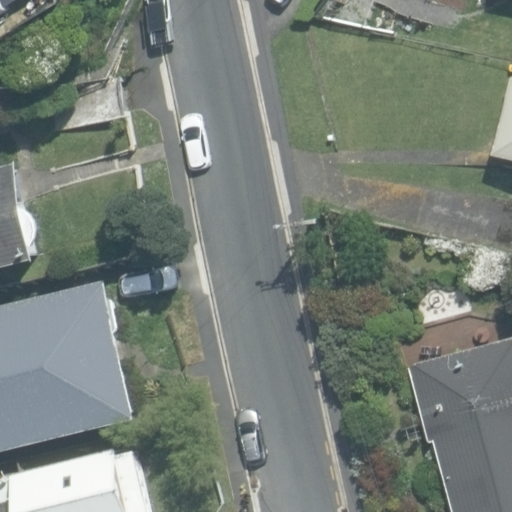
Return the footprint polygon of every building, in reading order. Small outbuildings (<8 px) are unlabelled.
[(0,0),(0,20),(21,7),(16,0),(0,0)] [(42,93),(51,134),(129,116),(120,75),(42,93)] [(511,107),(501,154),(504,155),(511,156),(511,107)] [(0,270),(47,259),(42,238),(23,162),(3,167),(0,156),(0,270)] [(511,252),(488,248),(482,288),(511,279),(511,252)] [(0,452),(10,450),(84,431),(144,416),(110,280),(0,307),(0,452)] [(511,511),(511,340),(418,365),(437,439),(443,438),(462,511),(511,511)] [(0,479),(0,511),(154,511),(140,450),(126,454),(125,448),(0,479)]
